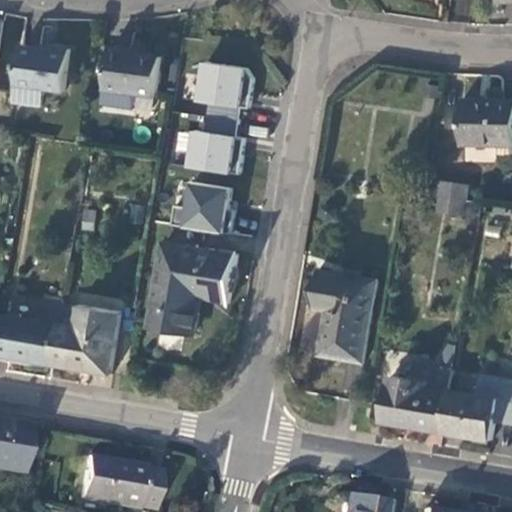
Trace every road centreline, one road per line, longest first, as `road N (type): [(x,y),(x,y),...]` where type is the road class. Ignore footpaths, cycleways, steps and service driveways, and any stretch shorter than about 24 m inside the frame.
road 1 (residential): [(334,42),(248,436)]
road 2 (residential): [(511,481),(248,436)]
road 3 (residential): [(0,394),(248,436)]
road 4 (residential): [(511,46),(334,42)]
